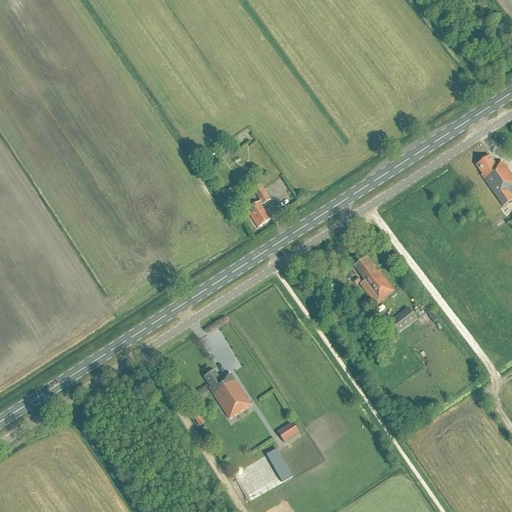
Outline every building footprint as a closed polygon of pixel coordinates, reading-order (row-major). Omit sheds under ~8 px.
[(244,132),(238,136),(242,141),(248,137),(244,132)] [(237,155),(230,145),(224,149),(229,157),(230,156),(232,158),(237,155)] [(511,176),(502,162),(496,166),(489,157),(476,166),(483,176),(481,177),(503,207),(511,200),(511,176)] [(206,163),(203,166),(210,174),(213,171),(206,163)] [(274,201),(279,209),(293,198),(282,183),(272,190),(278,198),(274,201)] [(491,209),(485,201),(475,184),(470,187),(486,213),(491,209)] [(270,201),(260,186),(253,191),(260,202),(259,203),(246,211),(258,229),(271,221),(261,206),(262,205),(263,206),(270,201)] [(376,306),(394,292),(378,271),(376,273),(373,268),(375,266),(367,256),(354,267),(365,281),(359,285),(376,306)] [(389,323),(398,335),(417,322),(408,310),(389,323)] [(373,314),(366,320),(372,329),(380,323),(373,314)] [(215,372),(204,379),(210,387),(208,389),(229,421),(251,406),(230,374),(221,381),(215,372)] [(261,392),(263,386),(257,384),(255,389),(261,392)] [(205,424),(194,407),(189,411),(200,428),(205,424)] [(284,444),(300,434),(293,423),(277,433),(284,444)] [(252,437),(258,436),(256,429),(250,431),(252,437)] [(247,455),(244,451),(231,459),(234,464),(247,455)]
